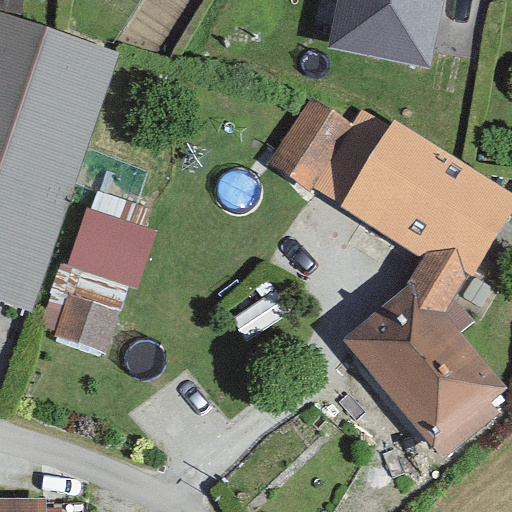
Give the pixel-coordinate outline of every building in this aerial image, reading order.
[(441,0),(344,0),(335,52),(427,71),(441,0)] [(113,55),(0,20),(0,305),(32,315),(113,55)] [(505,401),(442,324),(467,283),(511,206),(511,204),(422,152),(352,121),(346,130),(307,105),(264,171),(421,271),(403,295),(339,346),(432,459),(505,401)] [(153,242),(84,220),(69,269),(138,291),(153,242)] [(115,318),(69,303),(55,342),(102,357),(115,318)]
